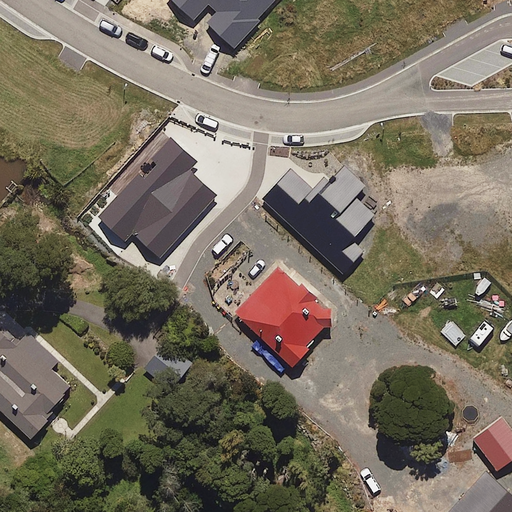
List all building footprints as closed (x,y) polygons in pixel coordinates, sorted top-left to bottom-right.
[(149,213),(120,186),(95,211),(124,239),(149,213)] [(411,281),(394,267),(381,284),(398,297),(411,281)] [(334,331),(333,322),(338,317),(303,284),(299,288),(280,269),(236,314),(294,369),(310,353),(307,350),(325,331),(334,331)] [(17,346),(0,329),(0,409),(32,440),(56,415),(52,411),(74,388),(53,368),(58,363),(28,334),(17,346)] [(166,345),(146,371),(174,393),(195,367),(166,345)] [(485,412),(465,396),(458,404),(478,421),(485,412)]
